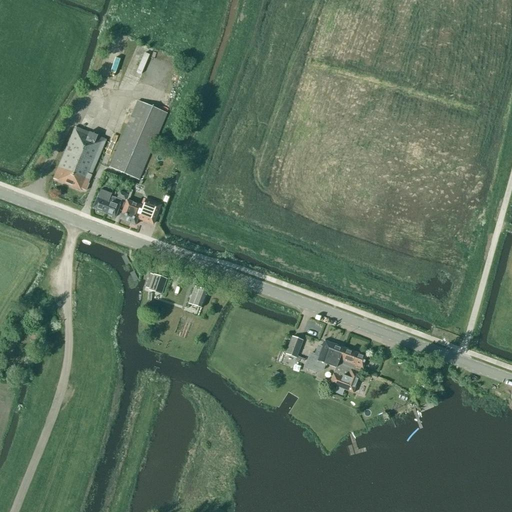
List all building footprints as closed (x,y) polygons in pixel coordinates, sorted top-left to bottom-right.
[(109,168),(138,180),(166,113),(137,101),(109,168)] [(105,140),(74,127),(53,179),(62,182),(61,183),(80,191),(81,189),(85,191),(88,184),(87,184),(91,175),(90,175),(105,140)] [(108,202),(109,198),(111,194),(100,190),(92,208),(92,209),(105,214),(110,203),(108,202)] [(117,198),(125,201),(127,195),(119,192),(117,198)] [(112,197),(111,199),(109,198),(108,202),(110,203),(105,214),(115,218),(115,217),(119,206),(121,201),(112,197)] [(147,208),(126,201),(119,219),(134,225),(135,225),(137,219),(152,224),(159,206),(149,202),(147,208)] [(161,295),(166,279),(153,275),(150,274),(145,288),(148,289),(148,291),(161,295)] [(189,302),(202,307),(207,292),(195,287),(189,302)] [(302,341),(292,337),(285,354),(295,358),(296,358),(302,341)] [(332,344),(331,344),(317,339),(310,359),(335,368),(339,360),(343,348),(332,344)] [(362,368),(366,357),(343,348),(339,360),(360,368),(362,368)] [(358,374),(360,368),(339,360),(335,368),(333,375),(329,384),(353,393),(360,375),(358,374)]
